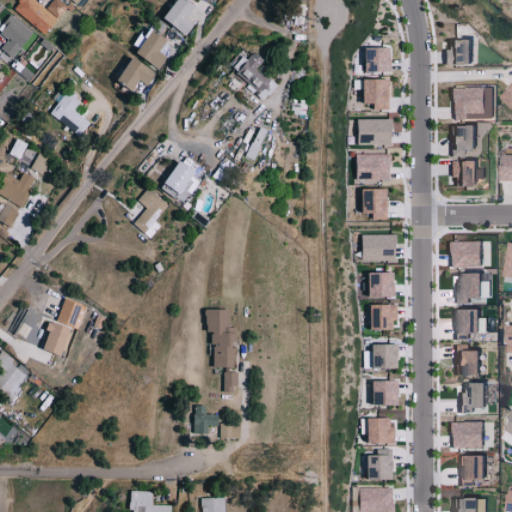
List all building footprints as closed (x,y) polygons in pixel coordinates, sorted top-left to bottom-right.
[(20,0),(14,7),(44,34),(57,20),(35,0),(20,0)] [(58,18),(67,6),(59,0),(52,0),(46,8),(58,18)] [(192,36),(201,24),(192,17),(200,7),(191,0),(181,0),(172,12),(171,11),(167,16),(192,36)] [(1,49),(14,58),(33,32),(10,16),(0,29),(0,30),(9,37),(1,49)] [(141,56),(167,68),(172,56),(165,53),(172,37),(153,29),(141,56)] [(476,40),(451,41),(451,49),(447,49),(447,65),(476,64),(476,40)] [(391,47),(368,48),(368,72),(391,72),(391,47)] [(143,81),(153,86),(161,72),(135,57),(122,82),(138,90),(143,81)] [(389,79),(366,80),(367,104),(375,104),(375,110),(390,109),(389,79)] [(487,87),(454,88),(455,120),(488,119),(487,87)] [(75,110),(81,102),(65,90),(48,112),(79,136),(90,122),(75,110)] [(394,120),(360,119),(360,144),(393,145),(394,120)] [(480,125),(453,125),(453,156),(467,156),(467,150),(481,150),(480,125)] [(10,154),(20,159),(27,144),(17,139),(10,154)] [(511,180),(511,148),(506,149),(506,166),(500,166),(500,181),(511,180)] [(43,174),(50,156),(38,152),(31,170),(43,174)] [(357,179),(391,180),(391,154),(358,154),(357,179)] [(186,189),(203,168),(194,161),(177,182),(186,189)] [(455,186),(483,185),(482,161),(454,161),(455,186)] [(0,195),(22,207),(36,178),(23,172),(19,179),(6,173),(0,185),(0,195)] [(165,222),(179,207),(158,188),(147,201),(156,209),(142,224),(159,239),(170,226),(165,222)] [(388,219),(388,189),(362,189),(362,213),(373,213),(373,219),(388,219)] [(8,214),(2,211),(0,215),(0,219),(12,225),(18,213),(10,209),(8,214)] [(363,234),(363,260),(397,261),(397,235),(363,234)] [(451,242),(451,267),(486,267),(485,241),(451,242)] [(395,272),(367,273),(367,289),(371,289),(371,297),(395,296),(395,272)] [(486,274),(459,274),(459,304),(473,304),(473,299),(486,299),(486,274)] [(85,305),(63,299),(56,321),(78,328),(85,305)] [(398,320),(398,304),(371,305),(372,329),(394,328),(393,321),(398,320)] [(227,369),(251,370),(252,335),(245,334),(246,311),(220,310),(219,333),(228,334),(227,369)] [(484,335),(483,310),(456,311),(457,336),(484,335)] [(94,326),(102,329),(106,318),(98,315),(94,326)] [(63,356),(71,329),(51,323),(43,350),(63,356)] [(374,368),(399,369),(399,345),(374,344),(374,368)] [(457,345),(456,375),(485,376),(486,352),(471,351),(471,345),(457,345)] [(9,363),(12,359),(1,350),(0,351),(0,367),(2,369),(0,371),(0,392),(10,400),(27,377),(9,363)] [(251,374),(239,374),(238,394),(251,394),(251,374)] [(399,406),(399,381),(375,381),(375,405),(399,406)] [(463,413),(477,414),(477,409),(493,409),(494,393),(491,393),(491,384),(464,383),(463,413)] [(207,435),(223,435),(223,427),(232,427),(233,416),(216,415),(216,407),(208,407),(207,435)] [(360,419),(361,435),(366,434),(366,444),(395,443),(395,427),(391,427),(391,418),(360,419)] [(452,423),(452,449),(487,448),(486,422),(452,423)] [(511,422),(502,438),(511,444),(511,422)] [(253,440),(253,426),(233,425),(233,440),(253,440)] [(0,440),(3,442),(8,430),(0,426),(0,440)] [(370,456),(370,480),(394,480),(393,449),(377,449),(378,455),(370,456)] [(490,482),(489,456),(461,457),(462,483),(490,482)] [(393,511),(394,488),(360,487),(360,511),(393,511)] [(164,493),(140,493),(139,511),(182,511),(182,507),(163,507),(164,493)] [(236,511),(236,499),(211,499),(211,511),(236,511)] [(488,511),(489,499),(455,499),(454,511),(488,511)]
